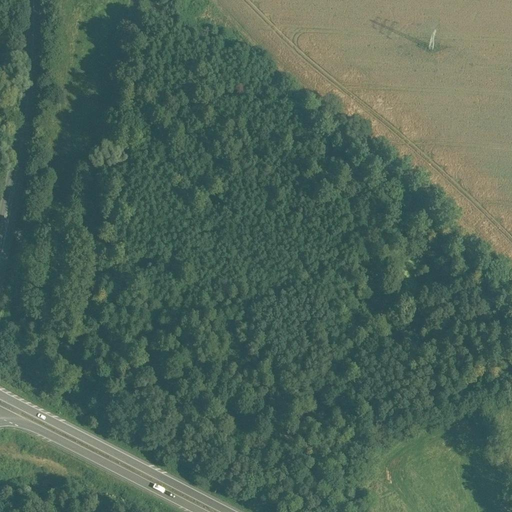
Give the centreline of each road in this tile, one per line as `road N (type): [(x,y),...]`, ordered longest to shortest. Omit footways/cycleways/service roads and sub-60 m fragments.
road 1 (motorway): [(236,511),(0,395)]
road 2 (secondary): [(35,0),(27,108),(0,242)]
road 3 (motorway): [(32,426),(194,511)]
